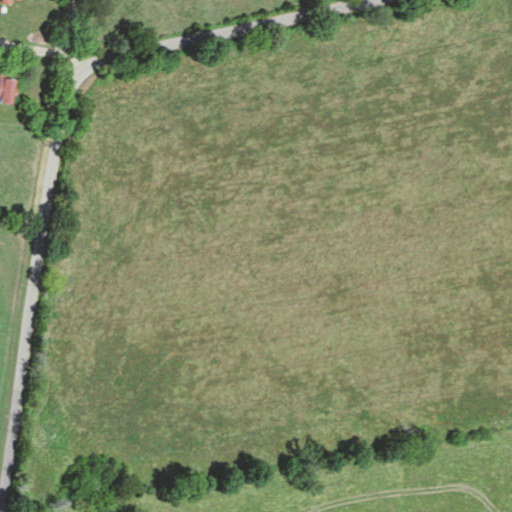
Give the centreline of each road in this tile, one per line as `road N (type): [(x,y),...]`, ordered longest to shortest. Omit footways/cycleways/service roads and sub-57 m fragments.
road 1 (residential): [(4,511),(73,76)]
road 2 (residential): [(73,76),(374,0)]
